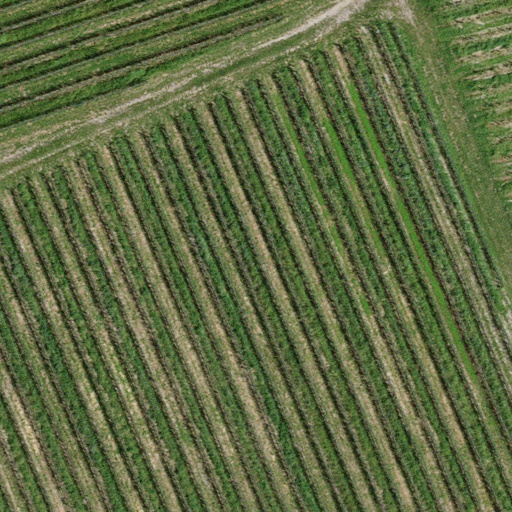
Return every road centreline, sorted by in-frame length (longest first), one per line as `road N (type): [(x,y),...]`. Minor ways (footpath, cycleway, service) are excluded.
road 1 (track): [(353,0),(272,49),(0,168)]
road 2 (track): [(405,0),(511,288)]
